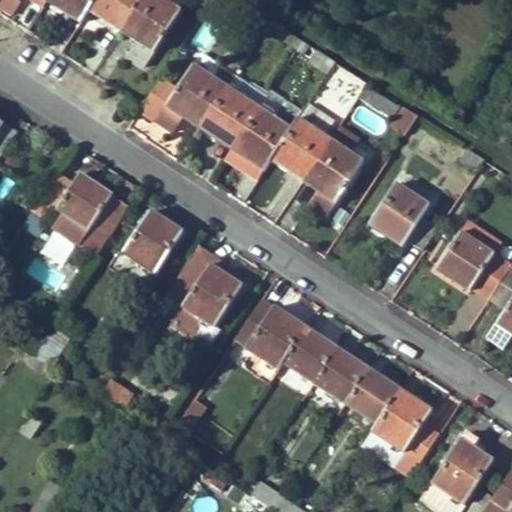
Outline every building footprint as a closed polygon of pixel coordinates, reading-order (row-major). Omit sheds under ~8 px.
[(0,0),(0,9),(14,16),(21,0),(0,0)] [(88,10),(94,0),(49,0),(48,2),(65,13),(69,8),(84,17),(88,10)] [(141,0),(94,0),(88,10),(104,21),(108,15),(125,26),(141,0)] [(145,67),(180,11),(162,0),(141,0),(125,26),(141,36),(136,42),(128,56),(145,67)] [(224,18),(235,0),(213,0),(208,8),(224,18)] [(84,17),(69,8),(65,13),(80,24),(84,17)] [(125,26),(108,15),(104,21),(120,32),(125,26)] [(141,36),(125,26),(120,32),(136,42),(141,36)] [(204,123),(226,89),(193,67),(179,88),(157,121),(173,131),(182,118),(186,112),(204,123)] [(157,121),(179,88),(162,76),(141,109),(157,121)] [(395,105),(364,86),(357,97),(388,116),(395,105)] [(234,144),(257,109),(226,89),(204,123),(199,129),(215,139),(218,133),(234,144)] [(270,161),(297,119),(303,111),(269,90),(257,109),(234,144),(231,149),(247,160),(251,155),(267,165),(270,161)] [(311,104),(303,116),(327,133),(336,120),(311,104)] [(401,136),(413,117),(398,107),(386,127),(401,136)] [(204,123),(186,112),(182,118),(199,129),(204,123)] [(306,177),(329,140),(297,119),(270,161),(285,171),(289,166),(306,177)] [(234,144),(218,133),(215,139),(231,149),(234,144)] [(325,217),(362,162),(329,140),(306,177),(322,186),(318,192),(309,207),(325,217)] [(257,181),(267,165),(251,155),(247,160),(231,149),(224,159),(257,181)] [(483,162),(466,150),(458,163),(475,174),(483,162)] [(306,177),(289,166),(285,171),(302,182),(306,177)] [(89,231),(111,196),(80,176),(74,185),(56,173),(31,211),(45,221),(54,208),(89,231)] [(322,186),(306,177),(302,182),(318,192),(322,186)] [(404,244),(427,208),(395,187),(370,225),(386,235),(388,233),(404,244)] [(155,273),(182,233),(150,212),(123,253),(155,273)] [(40,236),(47,222),(28,214),(22,227),(40,236)] [(425,251),(442,224),(428,216),(411,242),(425,251)] [(500,244),(468,224),(461,235),(493,255),(500,244)] [(473,284),(493,255),(461,235),(459,234),(437,269),(453,280),(458,274),(473,284)] [(235,272),(197,247),(192,254),(230,279),(235,272)] [(214,327),(242,287),(230,279),(192,254),(165,295),(178,304),(214,327)] [(490,301),(511,267),(493,255),(473,284),(471,288),(490,301)] [(506,311),(511,301),(511,268),(511,267),(490,301),(506,311)] [(473,284),(458,274),(453,280),(469,292),(471,288),(473,284)] [(282,363),(306,328),(263,300),(238,337),(249,345),(247,349),(278,370),(282,363)] [(511,301),(506,311),(487,339),(504,350),(511,338),(511,301)] [(214,327),(178,304),(168,320),(203,344),(214,327)] [(50,364),(67,338),(59,332),(63,326),(57,322),(52,328),(49,325),(31,352),(34,353),(40,358),(48,363),(50,364)] [(337,349),(306,328),(282,363),(314,383),(337,349)] [(345,404),(368,369),(337,349),(314,383),(345,404)] [(42,372),(48,363),(40,358),(34,353),(28,364),(42,372)] [(376,424),(399,389),(368,369),(345,404),(376,424)] [(130,399),(123,393),(126,390),(110,379),(99,396),(122,411),(123,412),(130,399)] [(439,434),(422,423),(430,410),(399,389),(376,424),(361,446),(394,467),(404,454),(420,464),(439,434)] [(196,401),(179,426),(190,433),(206,407),(196,401)] [(30,437),(40,422),(31,415),(21,430),(30,437)] [(462,504),(490,461),(480,455),(486,446),(465,433),(431,484),(430,483),(419,499),(439,511),(459,511),(464,505),(462,504)] [(410,478),(420,464),(404,454),(394,467),(410,478)] [(115,466),(104,458),(98,467),(110,474),(116,466),(115,466)] [(511,511),(511,469),(491,499),(503,507),(511,511)] [(291,484),(277,475),(269,488),(283,497),(291,484)] [(58,501),(72,480),(65,476),(58,486),(52,482),(45,492),(58,501)] [(283,497),(269,488),(260,482),(250,496),(265,505),(273,510),(283,497)] [(50,511),(58,501),(45,492),(31,511),(50,511)] [(304,511),(283,497),(273,510),(275,511),(304,511)] [(499,511),(503,507),(491,499),(482,511),(499,511)]
